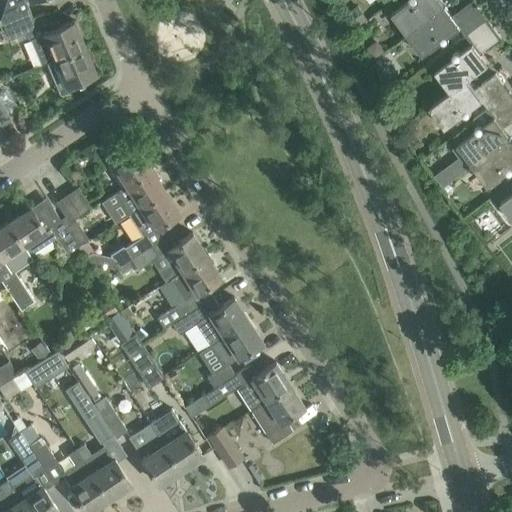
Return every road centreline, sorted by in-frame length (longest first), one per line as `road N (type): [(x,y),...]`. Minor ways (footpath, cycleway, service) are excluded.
road 1 (unclassified): [(261,511),(346,488),(369,468),(367,444),(142,84)]
road 2 (tertiary): [(460,466),(390,246),(280,0)]
road 3 (unclassified): [(0,178),(142,84)]
